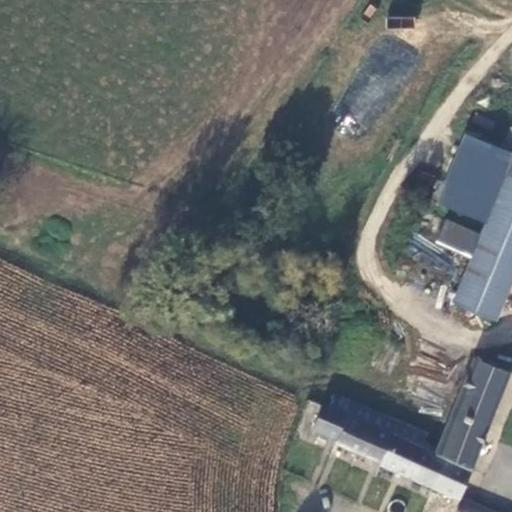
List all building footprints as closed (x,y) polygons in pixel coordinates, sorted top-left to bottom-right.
[(388,16),(387,27),(412,28),(412,17),(388,16)] [(511,155),(511,149),(465,131),(436,203),(485,222),(511,155)] [(511,155),(485,222),(481,232),(511,244),(511,155)] [(496,321),(511,283),(511,244),(481,232),(445,218),(435,242),(470,256),(451,304),(496,321)] [(472,468),(511,371),(511,369),(473,356),(437,447),(424,441),(428,431),(335,390),(329,405),(323,402),(313,430),(336,438),(335,443),(380,461),(379,464),(435,488),(447,458),(472,468)] [(435,488),(460,498),(472,468),(447,458),(435,488)] [(500,511),(464,496),(456,511),(500,511)]
